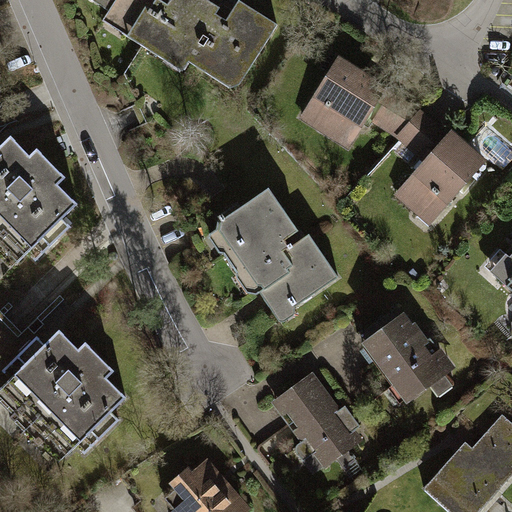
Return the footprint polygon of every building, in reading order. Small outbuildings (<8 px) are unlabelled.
[(123,34),(142,46),(170,0),(91,0),(110,12),(130,24),(123,34)] [(231,15),(206,0),(170,0),(142,46),(164,59),(170,50),(212,76),(216,70),(231,79),(240,65),(249,71),(278,26),(239,1),(231,15)] [(104,21),(123,34),(130,24),(110,12),(104,21)] [(336,82),(347,65),(339,60),(328,77),(336,82)] [(240,85),(249,71),(240,65),(231,79),(216,70),(212,76),(231,89),(240,85)] [(378,85),(347,65),(336,82),(328,77),(303,117),(335,137),(348,116),(363,125),(368,118),(374,122),(397,136),(418,112),(384,90),(380,97),(374,93),(378,85)] [(419,111),(418,112),(397,136),(421,157),(420,159),(424,164),(416,173),(401,191),(423,211),(438,193),(449,202),(474,174),(467,168),(477,157),(452,135),(448,138),(419,111)] [(348,116),(335,137),(350,147),(363,125),(348,116)] [(368,118),(363,125),(370,129),(374,122),(368,118)] [(30,156),(11,137),(0,147),(0,245),(18,263),(29,253),(36,261),(71,227),(63,219),(78,205),(59,185),(66,178),(37,149),(30,156)] [(484,163),(477,157),(467,168),(474,174),(484,163)] [(424,164),(420,159),(412,169),(416,173),(424,164)] [(299,231),(269,188),(241,207),(238,203),(217,216),(218,219),(216,229),(228,246),(228,251),(223,254),(237,273),(244,269),(260,293),(274,314),(275,314),(286,306),(295,307),(339,277),(309,236),(293,247),(291,244),(288,245),(285,241),(299,231)] [(429,225),(449,202),(438,193),(423,211),(401,191),(396,196),(429,225)] [(228,246),(216,229),(210,233),(209,239),(219,254),(223,254),(228,251),(228,246)] [(0,245),(0,258),(11,270),(18,263),(0,245)] [(484,267),(504,284),(511,275),(511,273),(503,265),(509,258),(500,249),(484,267)] [(511,273),(511,275),(504,284),(511,291),(511,254),(509,258),(503,265),(511,273)] [(244,269),(237,273),(237,279),(246,293),(258,295),(260,293),(244,269)] [(286,306),(275,314),(281,322),(284,322),(294,315),(295,307),(286,306)] [(408,316),(397,323),(400,326),(401,325),(405,331),(407,329),(420,346),(427,340),(408,316)] [(397,323),(368,344),(370,346),(362,351),(371,362),(373,360),(378,357),(408,397),(428,382),(443,371),(446,369),(436,355),(441,352),(430,338),(427,340),(420,346),(407,329),(405,331),(401,325),(400,326),(397,323)] [(79,349),(60,330),(44,345),(37,337),(3,370),(10,378),(0,388),(19,408),(12,415),(10,417),(39,446),(41,443),(48,437),(66,456),(77,446),(85,454),(120,420),(112,412),(126,398),(108,378),(115,371),(86,342),(79,349)] [(400,403),(408,397),(378,357),(373,360),(392,386),(389,388),(400,403)] [(453,385),(443,371),(428,382),(438,396),(453,385)] [(341,416),(312,376),(276,402),(285,414),(295,407),(301,415),(297,419),(302,426),(301,428),(300,430),(300,432),(300,434),(305,440),(298,445),(297,447),(296,448),(296,450),(297,452),(303,461),(314,453),(324,466),(336,457),(347,449),(359,440),(353,432),(361,426),(349,410),(341,416)] [(19,408),(0,388),(0,402),(12,415),(19,408)] [(450,511),(478,511),(511,474),(511,423),(502,415),(472,448),(465,442),(424,488),(450,511)] [(48,437),(41,443),(60,463),(66,456),(48,437)] [(363,470),(347,449),(336,457),(352,478),(363,470)] [(314,453),(303,461),(313,474),(324,466),(314,453)] [(171,511),(195,511),(225,488),(204,464),(192,475),(188,470),(173,482),(178,487),(165,498),(175,509),(171,511)] [(242,511),(245,511),(225,488),(195,511),(242,511)]
